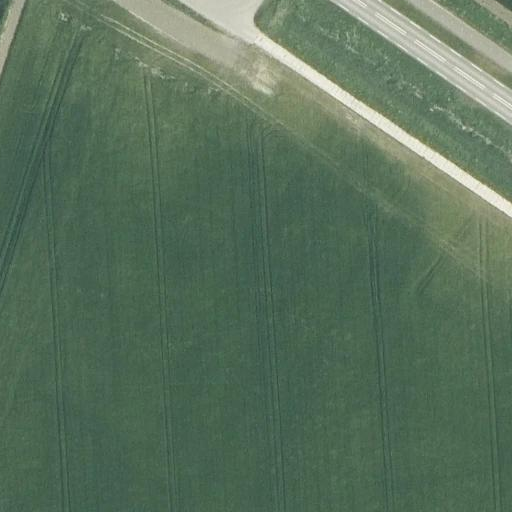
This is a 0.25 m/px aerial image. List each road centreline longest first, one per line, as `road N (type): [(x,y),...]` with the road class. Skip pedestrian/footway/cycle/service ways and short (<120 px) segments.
road 1 (track): [(224,17),(511,210)]
road 2 (secondary): [(352,0),(511,107)]
